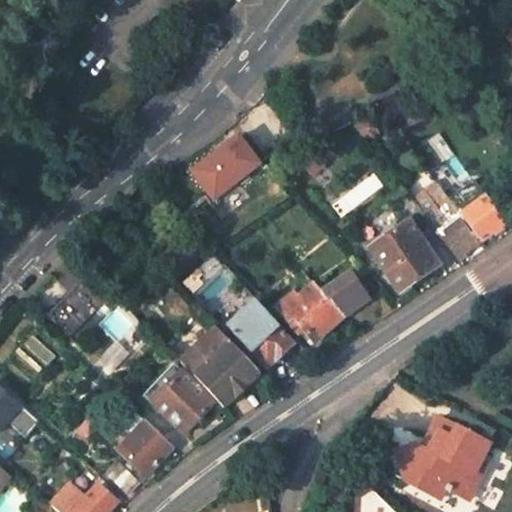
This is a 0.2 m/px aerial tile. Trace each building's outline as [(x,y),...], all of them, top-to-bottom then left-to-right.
[(511,25),(503,33),(511,43),(511,25)] [(247,134),(195,171),(218,203),(270,166),(247,134)] [(414,201),(450,248),(455,245),(470,235),(460,220),(462,219),(458,214),(438,184),(414,201)] [(462,219),(477,240),(505,221),(486,195),(458,214),(462,219)] [(438,264),(409,221),(370,248),(399,291),(438,264)] [(49,314),(71,339),(114,295),(91,271),(49,314)] [(321,294),(342,317),(365,296),(345,273),(321,294)] [(277,307),(299,331),(303,327),(316,341),(342,317),(321,294),(313,284),(298,297),(293,292),(277,307)] [(292,345),(253,303),(227,327),(266,369),(292,345)] [(258,373),(215,326),(178,362),(221,407),(258,373)] [(183,373),(151,404),(184,435),(216,404),(183,373)] [(0,410),(12,398),(0,386),(0,410)] [(113,450),(140,420),(130,409),(102,439),(113,450)] [(465,487),(471,477),(478,482),(487,465),(480,460),(489,446),(437,419),(425,441),(431,444),(426,453),(415,446),(400,474),(405,485),(411,487),(416,486),(418,486),(420,492),(437,502),(445,490),(448,491),(465,487)] [(113,450),(141,476),(168,447),(140,420),(113,450)] [(136,482),(116,464),(104,476),(125,494),(136,482)] [(0,502),(15,480),(0,469),(0,502)] [(467,502),(478,482),(471,477),(465,487),(448,491),(467,502)] [(98,483),(72,511),(107,511),(117,501),(98,483)] [(390,511),(368,489),(361,495),(360,511),(390,511)]
